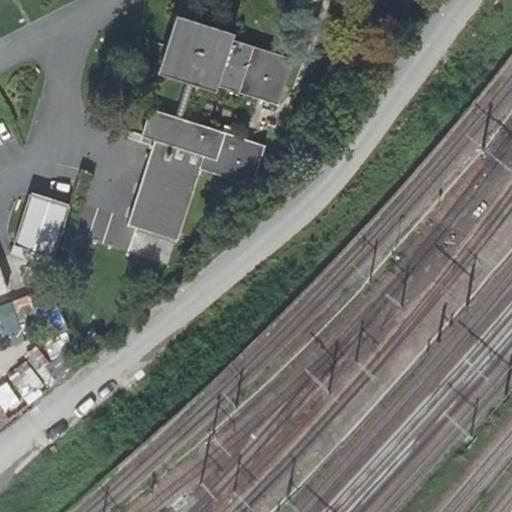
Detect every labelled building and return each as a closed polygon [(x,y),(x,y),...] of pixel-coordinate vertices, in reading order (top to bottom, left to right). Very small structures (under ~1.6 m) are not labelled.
[(288,60),(209,36),(210,32),(195,27),(194,32),(176,26),(168,54),(172,55),(168,71),(273,105),(288,60)] [(259,150),(147,115),(137,149),(149,153),(126,231),(175,246),(198,172),(248,186),(259,150)] [(69,214),(28,201),(13,252),(53,264),(69,214)] [(0,294),(8,291),(0,267),(0,294)] [(88,357),(104,344),(96,334),(80,347),(88,357)]
